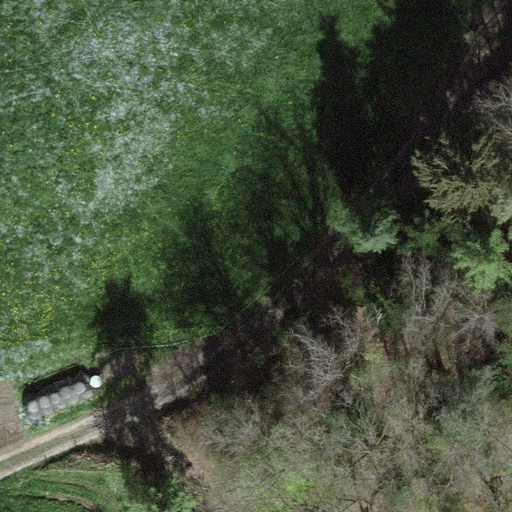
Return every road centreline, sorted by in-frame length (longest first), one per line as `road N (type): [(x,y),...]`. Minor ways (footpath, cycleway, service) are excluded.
road 1 (track): [(0,464),(164,390),(263,327),(411,161),(511,10)]
road 2 (track): [(119,410),(200,478),(224,511)]
